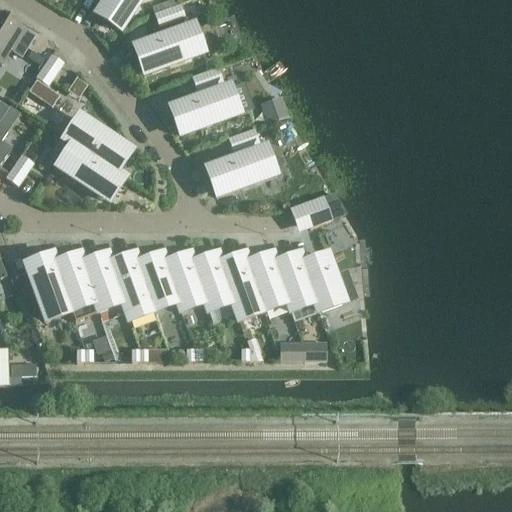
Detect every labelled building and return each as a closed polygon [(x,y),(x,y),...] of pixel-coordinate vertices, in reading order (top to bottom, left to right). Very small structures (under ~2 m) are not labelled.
[(120,33),(142,0),(109,0),(101,12),(107,15),(103,22),(120,33)] [(186,21),(181,8),(154,17),(159,31),(186,21)] [(1,19),(0,19),(0,64),(3,66),(12,50),(24,57),(35,40),(1,19)] [(144,78),(203,56),(194,30),(142,49),(144,56),(137,58),(144,78)] [(64,66),(52,58),(36,81),(47,90),(64,66)] [(218,71),(191,81),(196,94),(223,84),(218,71)] [(180,138),(239,117),(230,91),(178,110),(180,116),(173,119),(180,138)] [(0,123),(9,111),(0,104),(0,123)] [(78,121),(64,143),(71,148),(117,177),(123,167),(117,163),(124,152),(78,121)] [(259,146),(254,132),(228,142),(233,156),(259,146)] [(125,182),(71,148),(57,170),(103,200),(111,189),(117,193),(125,182)] [(217,200),(275,178),(266,152),(214,171),(216,178),(209,180),(217,200)] [(22,159),(6,182),(18,190),(34,167),(22,159)] [(323,199),(289,212),(295,226),(312,220),(321,227),(332,223),(323,199)] [(54,268),(54,266),(47,268),(45,261),(26,268),(47,325),(72,316),(54,268)] [(95,307),(82,268),(81,266),(74,268),(73,261),(54,268),(72,316),(95,307)] [(123,307),(109,268),(109,266),(102,268),(100,261),(82,268),(95,307),(98,316),(123,307)] [(157,314),(137,268),(136,266),(129,268),(128,261),(109,268),(123,307),(129,325),(157,314)] [(182,315),(164,268),(163,266),(157,268),(155,261),(137,268),(157,314),(161,323),(182,315)] [(205,307),(192,268),(191,266),(184,268),(183,261),(164,268),(182,315),(205,307)] [(232,307),(219,268),(219,266),(212,268),(210,261),(192,268),(205,307),(208,316),(232,307)] [(247,268),(246,266),(239,268),(237,261),(219,268),(232,307),(239,325),(264,316),(247,268)] [(287,307),(274,268),(274,266),(267,268),(265,261),(247,268),(264,316),(287,307)] [(315,307),(302,268),(301,266),(294,268),(292,261),(274,268),(287,307),(291,316),(315,307)] [(302,268),(315,307),(318,316),(344,307),(330,267),(329,268),(328,266),(322,268),(320,261),(302,268)] [(186,365),(202,365),(202,352),(186,352),(186,365)] [(257,364),(257,352),(241,352),(241,364),(257,364)] [(312,365),(312,352),(296,352),(296,364),(312,365)] [(77,366),(93,366),(93,353),(77,353),(77,366)] [(148,353),(132,353),(132,365),(148,365),(148,353)] [(10,378),(35,378),(35,367),(10,367),(10,378)]
